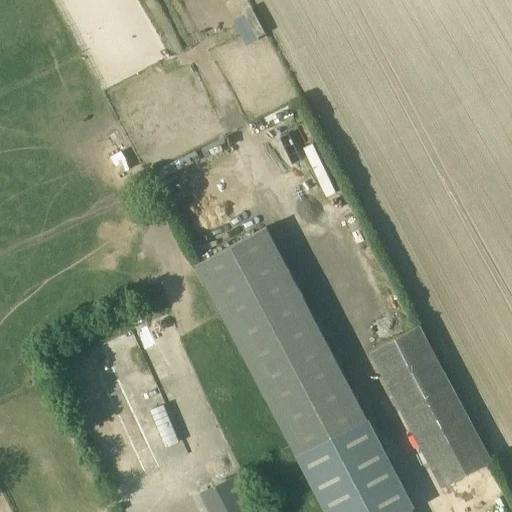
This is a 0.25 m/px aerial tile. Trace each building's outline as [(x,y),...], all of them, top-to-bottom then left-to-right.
[(196,264),(295,453),(365,418),(266,227),(196,264)] [(161,320),(155,322),(154,328),(159,332),(165,329),(166,324),(161,320)] [(420,325),(369,352),(400,413),(451,387),(420,325)] [(295,453),(326,511),(416,511),(365,418),(295,453)] [(257,511),(238,475),(198,494),(206,511),(257,511)]
